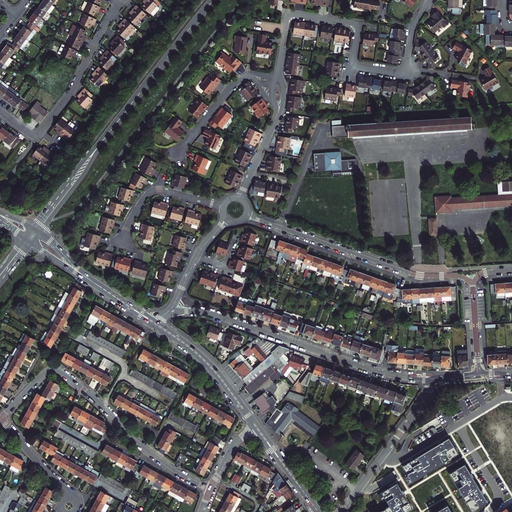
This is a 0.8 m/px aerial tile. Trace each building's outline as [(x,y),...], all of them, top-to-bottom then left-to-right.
[(44,0),(43,3),(40,6),(48,12),(51,14),(56,7),(53,5),(46,0),(44,0)] [(157,0),(145,0),(146,1),(144,3),(142,6),(150,13),(151,12),(153,14),(154,14),(156,12),(156,11),(159,8),(159,7),(157,5),(157,4),(155,2),(157,0)] [(458,9),(458,0),(448,0),(449,2),(449,8),(450,8),(450,10),(452,10),(452,13),(458,13),(459,9),(458,9)] [(496,0),(487,0),(487,7),(486,6),(486,10),(495,11),(495,7),(497,7),(496,0)] [(96,12),(97,12),(98,9),(100,10),(101,6),(90,1),(85,10),(95,15),(96,12)] [(137,25),(147,14),(137,5),(132,10),(134,12),(132,14),(129,17),(137,25)] [(38,9),(35,13),(43,19),(48,12),(40,6),(38,9)] [(448,25),(437,10),(431,15),(434,19),(433,20),(432,21),(431,20),(427,23),(431,28),(431,29),(432,31),(433,31),(434,33),(442,27),(444,29),(448,25)] [(487,14),(487,24),(496,24),(497,24),(497,15),(495,14),(495,11),(486,10),(485,14),(487,14)] [(32,21),(29,24),(35,29),(43,19),(35,13),(33,16),(30,20),(32,21)] [(97,18),(85,13),(80,22),(91,27),(92,24),(93,24),(94,21),(95,22),(97,18)] [(125,38),(135,27),(126,18),(120,24),(122,25),(120,27),(117,31),(125,38)] [(307,19),(302,18),(302,19),(300,19),(296,19),(295,31),(305,32),(307,20),(307,19)] [(307,20),(305,32),(315,33),(317,21),(312,21),(307,20)] [(326,22),(326,21),(321,21),(320,34),(331,35),(332,23),(329,23),(326,22)] [(335,22),(334,35),(348,37),(349,26),(346,25),(342,25),(343,23),(335,22)] [(20,33),(27,39),(31,41),(38,31),(35,29),(29,24),(27,28),(25,26),(22,31),(20,33)] [(69,33),(72,34),(84,40),(86,37),(85,36),(86,34),(85,34),(87,30),(74,24),(69,33)] [(494,35),(494,31),(494,30),(496,30),(496,24),(487,24),(485,24),(484,35),(491,35),(494,35)] [(393,35),(393,39),(404,41),(405,36),(404,36),(404,33),(404,30),(394,28),(394,29),(393,30),(393,31),(393,32),(393,35)] [(267,33),(260,32),(257,51),(263,52),(263,51),(271,52),(272,46),(273,40),(266,39),(267,33)] [(14,44),(20,49),(27,39),(20,33),(18,36),(15,40),(17,41),(14,44)] [(374,42),(377,43),(377,41),(378,34),(371,33),(371,34),(363,33),(361,46),(369,47),(373,47),(374,42)] [(82,44),(84,40),(72,34),(68,43),(78,48),(79,45),(80,45),(81,43),(82,44)] [(122,44),(125,41),(117,34),(112,40),(113,41),(111,43),(109,46),(116,54),(124,45),(122,44)] [(236,41),(234,49),(236,51),(246,53),(247,48),(246,47),(246,46),(246,43),(247,43),(248,36),(236,34),(235,40),(236,41)] [(494,35),(491,35),(491,45),(505,45),(505,37),(505,35),(496,35),(494,35)] [(31,41),(27,39),(20,49),(23,51),(31,41)] [(390,48),(389,52),(401,53),(401,48),(400,48),(401,46),(401,42),(391,41),(390,42),(389,44),(390,44),(390,48)] [(414,50),(418,51),(420,53),(423,57),(432,51),(431,50),(431,48),(430,47),(429,47),(426,42),(421,45),(419,45),(419,44),(415,43),(414,50)] [(456,42),(452,49),(459,52),(458,53),(458,54),(457,54),(455,58),(461,61),(461,63),(463,64),(464,63),(466,63),(472,50),(456,42)] [(78,50),(63,43),(58,52),(61,53),(61,54),(71,59),(73,55),(73,56),(74,53),(76,54),(78,50)] [(3,51),(10,57),(15,51),(17,53),(20,49),(14,44),(12,48),(8,45),(6,48),(3,51)] [(106,68),(116,57),(107,49),(101,55),(103,57),(101,58),(98,62),(106,68)] [(243,61),(234,54),(231,57),(223,50),(220,53),(221,55),(217,60),(221,64),(221,65),(225,68),(225,67),(230,72),(234,68),(234,66),(235,65),(237,67),(243,61)] [(0,65),(3,67),(6,68),(13,59),(10,57),(3,51),(0,55),(0,65)] [(287,62),(300,64),(301,53),(290,51),(289,55),(289,58),(287,57),(287,62)] [(432,51),(423,57),(426,61),(428,64),(427,68),(434,69),(435,64),(433,64),(434,62),(440,58),(437,54),(435,55),(435,54),(435,53),(434,52),(433,52),(432,51)] [(400,58),(401,53),(389,52),(389,55),(388,55),(388,58),(387,59),(387,61),(388,62),(388,63),(398,65),(398,60),(399,58),(400,58)] [(344,70),(345,63),(331,61),(329,75),(341,77),(341,73),(342,70),(344,70)] [(300,64),(287,62),(286,66),(288,66),(287,69),(287,73),(298,74),(300,64)] [(98,85),(108,74),(99,65),(94,71),(95,73),(94,74),(90,78),(98,85)] [(495,69),(489,72),(492,77),(489,78),(485,80),(490,91),(499,87),(503,85),(495,69)] [(207,93),(211,89),(213,86),(214,86),(221,79),(213,73),(210,77),(207,74),(203,80),(199,85),(207,93)] [(427,83),(424,86),(431,95),(432,94),(433,94),(434,93),(434,92),(435,92),(436,93),(440,90),(436,85),(436,83),(437,83),(438,77),(431,76),(431,81),(427,83)] [(373,89),(375,78),(369,77),(369,79),(368,79),(363,78),(361,88),(363,89),(364,89),(369,90),(369,89),(373,89)] [(256,84),(252,78),(245,82),(246,83),(247,85),(243,88),(249,98),(259,91),(256,86),(255,85),(256,84)] [(375,78),(373,89),(376,90),(380,91),(381,91),(382,91),(383,91),(384,91),(385,81),(381,80),(379,80),(379,79),(375,78)] [(0,91),(1,92),(4,95),(12,84),(6,79),(0,85),(0,91)] [(289,88),(288,93),(297,94),(297,91),(303,92),(304,80),(292,79),(291,85),(290,85),(289,88)] [(471,96),(473,96),(474,82),(457,79),(455,86),(463,87),(462,88),(462,89),(459,89),(457,90),(457,93),(458,94),(467,95),(468,96),(470,97),(471,96)] [(398,93),(399,82),(394,81),(394,82),(392,82),(388,81),(386,92),(388,92),(388,93),(389,93),(390,92),(394,93),(394,92),(398,93)] [(399,82),(398,93),(400,93),(400,94),(405,94),(405,95),(406,95),(407,95),(408,95),(410,84),(405,83),(404,83),(404,82),(399,82)] [(354,83),(349,83),(347,96),(359,98),(361,86),(355,85),(354,85),(354,83)] [(8,97),(11,100),(19,90),(12,84),(4,95),(8,97)] [(344,96),(345,87),(340,87),(337,86),(337,88),(331,87),(329,98),(340,100),(340,95),(344,96)] [(430,96),(431,95),(424,86),(420,89),(417,91),(413,90),(412,97),(417,98),(417,97),(419,97),(422,101),(427,98),(428,98),(430,97),(430,96)] [(92,94),(85,87),(80,93),(81,95),(79,97),(77,99),(85,107),(92,98),(90,96),(92,94)] [(22,93),(19,90),(11,100),(15,103),(18,105),(20,104),(23,106),(27,101),(20,95),(22,93)] [(268,102),(264,96),(253,103),(261,115),(270,109),(268,106),(266,103),(268,102)] [(287,104),(286,110),(295,111),(295,108),(300,109),(302,97),(290,96),(289,103),(287,103),(287,104)] [(208,105),(198,97),(193,102),(194,103),(189,109),(190,110),(190,111),(192,113),(192,112),(197,116),(200,112),(202,110),(204,111),(208,105)] [(41,105),(38,102),(31,112),(35,116),(34,118),(41,124),(44,119),(49,113),(40,106),(41,105)] [(223,105),(218,111),(219,112),(218,114),(214,119),(222,126),(233,113),(230,111),(224,106),(223,105)] [(344,118),(335,118),(336,135),(475,127),(475,115),(345,123),(344,118)] [(178,127),(183,121),(177,116),(165,130),(176,140),(184,132),(180,129),(178,127)] [(302,118),(291,116),(289,123),(288,123),(288,125),(287,131),(295,132),(295,129),(300,129),(302,118)] [(68,124),(61,118),(54,127),(57,129),(57,130),(58,131),(57,131),(60,134),(68,124)] [(0,137),(4,141),(10,133),(5,129),(5,128),(3,127),(0,124),(0,137)] [(76,129),(68,124),(60,134),(63,136),(64,135),(65,136),(66,135),(69,138),(76,129)] [(262,139),(264,132),(252,127),(246,140),(257,145),(258,141),(259,138),(262,139)] [(223,136),(207,129),(204,134),(211,137),(210,138),(210,140),(209,140),(207,144),(213,147),(213,148),(215,149),(216,148),(217,149),(223,136)] [(10,133),(4,141),(14,148),(20,140),(17,137),(16,136),(15,137),(10,133)] [(294,137),(282,135),(281,143),(280,142),(279,144),(279,150),(286,151),(287,148),(292,149),(294,137)] [(49,149),(46,148),(45,147),(45,148),(43,147),(43,148),(40,146),(33,154),(40,160),(49,149)] [(51,151),(49,149),(40,160),(48,165),(54,157),(51,154),(52,153),(51,152),(51,151)] [(247,166),(249,162),(250,159),(252,160),(254,154),(242,149),(236,161),(247,166)] [(318,151),(319,168),(337,168),(338,174),(347,174),(346,173),(362,172),(362,168),(361,168),(361,157),(345,157),(344,149),(318,151)] [(209,159),(197,154),(195,160),(196,161),(195,163),(193,168),(206,174),(208,169),(206,167),(209,159)] [(273,163),(271,163),(270,169),(283,171),(286,157),(274,155),(274,160),(273,163)] [(158,164),(148,159),(141,172),(153,178),(154,175),(156,172),(154,171),(158,164)] [(240,180),(242,181),(245,174),(233,169),(227,182),(237,186),(239,183),(240,180)] [(148,183),(150,179),(139,174),(132,188),(138,189),(139,187),(143,189),(145,186),(147,182),(148,183)] [(170,181),(169,184),(177,187),(181,188),(185,177),(174,174),(172,181),(170,181)] [(263,181),(264,180),(259,179),(257,190),(259,190),(260,191),(264,192),(265,193),(266,192),(267,192),(269,182),(265,181),(263,181)] [(511,179),(501,180),(501,193),(454,196),(454,194),(438,194),(439,210),(454,209),(454,207),(511,204),(511,179)] [(278,182),(272,181),(269,194),(283,196),(285,185),(281,184),(278,183),(278,182)] [(136,195),(137,191),(124,187),(121,199),(132,202),(133,197),(134,194),(136,195)] [(155,200),(152,211),(166,215),(170,202),(163,200),(163,202),(161,201),(155,200)] [(126,209),(127,205),(114,202),(113,207),(109,206),(108,212),(111,213),(122,216),(123,212),(124,209),(126,209)] [(182,219),(186,207),(182,206),(181,207),(179,207),(174,205),(171,216),(182,219)] [(185,220),(199,224),(202,213),(197,212),(194,211),(195,209),(188,207),(185,220)] [(439,215),(432,216),(432,233),(440,232),(439,215)] [(106,217),(102,231),(113,234),(114,229),(115,226),(117,227),(118,220),(106,217)] [(138,238),(149,240),(153,227),(140,223),(138,230),(140,230),(139,233),(138,238)] [(243,238),(242,240),(254,245),(258,234),(248,230),(246,234),(245,237),(243,236),(243,238)] [(85,236),(82,244),(96,249),(98,245),(99,242),(100,242),(103,236),(90,231),(88,238),(85,236)] [(176,248),(188,251),(189,247),(188,247),(188,245),(190,239),(179,236),(176,248)] [(269,248),(276,251),(276,249),(280,250),(280,252),(278,257),(279,257),(277,262),(280,263),(282,255),(287,243),(279,240),(279,242),(276,241),(272,239),(269,248)] [(227,254),(231,244),(222,241),(217,253),(220,254),(221,253),(223,254),(223,253),(227,254)] [(287,243),(282,255),(285,256),(290,258),(291,254),(294,245),(290,244),(287,243)] [(254,248),(244,244),(242,249),(241,251),(239,250),(239,251),(238,254),(250,259),(254,248)] [(294,245),(291,254),(298,256),(301,248),(297,247),(294,245)] [(305,249),(301,248),(298,256),(297,260),(295,263),(294,268),(296,269),(298,264),(300,265),(301,262),(304,263),(307,254),(308,250),(305,249)] [(100,250),(97,261),(111,265),(114,252),(107,250),(107,252),(104,251),(100,250)] [(184,260),(186,253),(177,251),(176,253),(173,252),(170,264),(180,267),(182,261),(183,259),(184,260)] [(310,255),(307,254),(304,263),(301,270),(306,271),(304,276),(307,277),(308,272),(310,269),(311,265),(314,257),(310,255)] [(118,255),(115,266),(129,270),(133,257),(126,256),(126,257),(122,256),(118,255)] [(229,266),(234,268),(239,270),(240,268),(242,269),(245,261),(235,257),(234,261),(233,261),(232,263),(231,263),(230,264),(229,266)] [(318,268),(321,259),(317,258),(314,257),(311,265),(318,268)] [(132,271),(145,274),(149,264),(144,262),(141,262),(142,260),(135,258),(132,271)] [(324,260),(321,259),(318,268),(325,270),(328,262),(324,260)] [(325,270),(323,274),(331,276),(335,264),(331,263),(328,262),(325,270)] [(341,266),(335,264),(331,276),(330,277),(342,281),(343,281),(347,269),(341,266)] [(176,276),(177,272),(165,268),(162,280),(173,283),(174,278),(175,275),(176,276)] [(205,269),(200,281),(205,283),(215,286),(219,274),(214,272),(212,271),(211,273),(209,273),(209,271),(205,269)] [(353,271),(347,269),(343,281),(355,285),(356,282),(359,273),(353,271)] [(359,273),(356,282),(363,284),(366,275),(363,274),(359,273)] [(362,288),(369,290),(370,287),(373,278),(370,277),(369,276),(366,275),(363,284),(362,288)] [(228,277),(224,276),(219,288),(229,291),(229,292),(233,294),(234,294),(240,296),(243,286),(237,284),(237,283),(233,281),(230,280),(231,278),(228,277)] [(376,279),(373,278),(370,287),(373,288),(372,291),(376,292),(380,280),(376,279)] [(384,282),(380,280),(376,292),(383,295),(387,283),(384,282)] [(387,283),(383,295),(392,298),(393,295),(398,297),(399,291),(395,289),(396,286),(393,285),(387,283)] [(490,283),(491,293),(505,292),(504,283),(503,283),(498,283),(490,283)] [(169,291),(170,287),(158,284),(154,295),(165,298),(166,293),(167,290),(169,291)] [(71,295),(78,299),(81,295),(82,292),(75,288),(71,295)] [(434,289),(434,302),(442,302),(441,288),(437,289),(434,289)] [(455,288),(450,288),(447,288),(444,288),(441,288),(442,302),(451,301),(451,297),(456,297),(455,288)] [(419,299),(427,299),(426,289),(423,289),(422,289),(419,290),(419,299)] [(397,305),(413,304),(412,290),(410,290),(405,290),(399,291),(398,297),(397,305)] [(62,300),(74,307),(76,303),(78,299),(71,295),(66,293),(62,300)] [(240,311),(244,312),(247,303),(242,302),(244,297),(240,296),(235,309),(240,311)] [(257,301),(252,315),(256,317),(261,318),(265,308),(261,306),(264,298),(259,296),(257,301)] [(249,314),(252,315),(257,301),(249,298),(248,299),(247,303),(244,312),(249,314)] [(72,310),(74,307),(62,300),(59,306),(71,313),(72,310)] [(265,308),(261,318),(266,320),(271,322),(274,313),(277,303),(272,302),(270,309),(265,308)] [(56,314),(67,320),(69,316),(71,313),(59,306),(55,314),(56,314)] [(97,322),(99,318),(103,310),(99,308),(95,306),(89,318),(97,322)] [(103,310),(99,318),(106,322),(111,314),(107,312),(103,310)] [(274,313),(271,322),(276,324),(279,325),(282,316),(274,313)] [(52,321),(55,323),(63,327),(65,324),(67,320),(56,314),(52,321)] [(115,316),(111,314),(106,322),(114,327),(119,318),(115,316)] [(283,326),(287,328),(291,319),(291,318),(283,315),(282,316),(279,325),(283,326)] [(123,320),(119,318),(114,327),(113,329),(112,330),(115,332),(117,328),(122,331),(126,322),(123,320)] [(291,319),(287,328),(291,329),(296,331),(299,322),(291,319)] [(126,322),(122,331),(129,335),(134,326),(130,324),(126,322)] [(63,327),(55,323),(51,330),(59,334),(61,330),(63,327)] [(307,335),(312,337),(316,327),(306,324),(302,333),(307,335)] [(322,326),(317,324),(316,327),(312,337),(317,339),(321,340),(324,331),(321,330),(322,326)] [(138,329),(134,326),(129,335),(124,344),(127,345),(129,340),(132,339),(133,337),(137,339),(136,340),(140,342),(145,333),(138,329)] [(215,328),(210,326),(206,336),(221,341),(223,333),(220,332),(221,330),(215,328)] [(325,330),(322,340),(327,342),(332,344),(335,335),(336,331),(329,329),(329,331),(325,330)] [(59,334),(51,330),(49,333),(47,337),(55,341),(57,338),(59,334)] [(221,341),(220,344),(237,350),(242,337),(234,334),(229,333),(228,335),(223,333),(221,341)] [(345,348),(350,350),(353,341),(355,337),(349,335),(349,336),(345,334),(344,338),(341,347),(345,348)] [(27,335),(23,342),(31,347),(33,343),(35,340),(27,335)] [(53,345),(55,341),(47,337),(44,335),(40,343),(51,349),(53,345)] [(335,335),(332,344),(337,345),(341,347),(344,338),(335,335)] [(252,370),(243,361),(234,368),(241,376),(244,379),(249,384),(268,367),(275,361),(277,359),(272,353),(268,356),(262,349),(265,346),(263,343),(258,337),(249,344),(263,361),(252,370)] [(355,352),(360,354),(363,345),(364,340),(359,338),(358,343),(353,341),(350,350),(355,352)] [(271,352),(279,345),(270,342),(266,341),(263,343),(265,346),(262,349),(268,356),(272,353),(271,352)] [(31,347),(23,342),(19,349),(27,354),(29,350),(31,347)] [(247,345),(238,352),(239,354),(248,347),(247,345)] [(277,359),(275,361),(280,367),(287,375),(293,367),(288,365),(289,361),(284,354),(289,349),(283,347),(279,345),(271,352),(272,353),(277,359)] [(372,348),(363,345),(360,354),(364,355),(369,357),(372,348)] [(392,362),(397,362),(398,349),(398,346),(387,345),(386,347),(385,352),(389,353),(388,362),(392,362)] [(87,357),(90,350),(83,346),(79,353),(87,357)] [(382,350),(373,347),(372,348),(369,357),(374,359),(378,361),(382,350)] [(25,357),(27,354),(19,349),(15,356),(23,361),(25,357)] [(146,362),(151,353),(146,351),(143,349),(139,358),(146,362)] [(398,349),(397,362),(402,363),(406,363),(407,353),(402,352),(402,350),(398,349)] [(419,364),(423,364),(423,357),(424,350),(415,349),(415,351),(414,364),(419,364)] [(410,363),(414,364),(415,351),(407,350),(407,353),(406,363),(410,363)] [(468,366),(466,350),(457,350),(458,367),(463,366),(468,366)] [(497,354),(497,364),(502,364),(507,363),(507,354),(507,351),(501,351),(501,353),(497,354)] [(436,366),(441,366),(441,357),(440,357),(440,352),(436,352),(435,353),(433,352),(432,358),(432,365),(436,366)] [(450,352),(442,352),(441,357),(441,366),(444,366),(449,367),(450,352)] [(155,356),(151,353),(146,362),(150,364),(154,366),(158,357),(155,356)] [(236,353),(227,360),(230,364),(239,356),(236,353)] [(8,361),(19,368),(21,364),(23,361),(15,356),(12,355),(12,354),(8,361)] [(69,354),(64,362),(68,365),(72,367),(76,359),(69,354)] [(493,364),(497,364),(497,354),(487,355),(488,364),(493,364)] [(300,370),(304,360),(297,357),(291,355),(289,361),(288,365),(293,367),(300,370)] [(239,356),(230,364),(232,366),(234,368),(243,361),(240,357),(239,356)] [(154,366),(162,370),(166,362),(162,359),(158,357),(154,366)] [(427,365),(432,365),(432,358),(423,357),(423,364),(427,365)] [(104,358),(100,364),(107,368),(111,362),(104,358)] [(79,371),(83,363),(76,359),(72,367),(75,368),(79,371)] [(85,359),(83,363),(79,371),(83,373),(86,375),(90,366),(92,363),(85,359)] [(17,372),(19,368),(8,361),(4,369),(15,375),(17,372)] [(270,376),(280,367),(275,361),(268,367),(249,384),(246,387),(250,391),(252,394),(271,377),(270,376)] [(166,362),(162,370),(169,375),(174,366),(170,364),(166,362)] [(315,364),(312,373),(320,376),(323,366),(319,365),(315,364)] [(89,377),(92,378),(97,370),(90,366),(86,375),(89,377)] [(174,366),(169,375),(177,379),(181,370),(178,368),(174,366)] [(329,379),(332,369),(327,368),(323,366),(320,376),(329,379)] [(15,375),(4,369),(0,376),(12,382),(13,378),(15,375)] [(336,371),(332,369),(329,379),(338,382),(341,372),(336,371)] [(97,370),(92,378),(95,380),(100,383),(104,374),(101,372),(97,370)] [(177,379),(175,382),(183,386),(189,374),(185,372),(181,370),(177,379)] [(300,383),(308,385),(312,373),(308,372),(300,383)] [(346,374),(341,372),(338,382),(337,385),(342,387),(341,388),(346,390),(346,389),(348,385),(351,376),(346,374)] [(112,378),(108,376),(104,374),(100,383),(103,385),(107,387),(112,378)] [(0,384),(8,389),(9,386),(12,382),(0,376),(0,384)] [(355,377),(351,376),(348,385),(357,388),(360,378),(355,377)] [(360,378),(357,388),(366,391),(369,382),(365,380),(360,378)] [(51,380),(47,388),(55,393),(60,385),(51,380)] [(369,382),(366,391),(375,394),(378,385),(373,383),(369,382)] [(378,385),(375,394),(385,397),(388,388),(383,386),(378,385)] [(47,388),(43,396),(46,398),(51,400),(55,393),(47,388)] [(393,400),(396,391),(392,389),(388,388),(385,397),(393,400)] [(304,396),(290,391),(285,397),(302,403),(304,396)] [(406,394),(396,391),(393,400),(392,403),(391,408),(400,412),(406,394)] [(33,401),(42,406),(44,402),(46,398),(43,396),(38,393),(33,401)] [(183,404),(191,408),(197,398),(191,395),(189,393),(183,404)] [(275,412),(279,406),(277,404),(279,400),(274,394),(269,399),(264,393),(257,399),(260,404),(266,412),(271,408),(275,412)] [(121,407),(125,400),(118,396),(114,404),(118,406),(121,407)] [(200,410),(205,402),(202,400),(197,398),(191,408),(191,410),(199,414),(200,410)] [(128,411),(132,403),(125,400),(121,407),(124,409),(128,411)] [(135,415),(141,404),(134,400),(132,403),(128,411),(131,413),(135,415)] [(29,408),(38,413),(42,406),(33,401),(29,408)] [(200,410),(207,414),(212,406),(209,404),(205,402),(200,410)] [(280,418),(274,413),(266,423),(276,430),(282,434),(293,419),(295,421),(315,435),(321,426),(293,407),(294,406),(291,404),(291,405),(288,403),(282,411),(284,413),(280,418)] [(142,419),(146,411),(148,408),(141,404),(135,415),(139,417),(142,419)] [(76,421),(82,410),(79,408),(75,406),(70,415),(74,417),(73,419),(76,421)] [(214,421),(215,418),(220,410),(217,408),(212,406),(207,414),(205,418),(213,422),(214,421)] [(25,416),(33,421),(38,413),(29,408),(25,416)] [(511,420),(506,409),(484,421),(499,449),(491,453),(493,456),(497,454),(499,458),(511,451),(511,420)] [(84,426),(90,414),(86,412),(82,410),(76,421),(84,426)] [(215,418),(223,423),(227,414),(224,412),(220,410),(215,418)] [(149,423),(153,415),(146,411),(142,419),(146,421),(149,423)] [(91,430),(93,427),(98,419),(94,416),(90,414),(84,426),(91,430)] [(227,414),(223,423),(230,427),(235,419),(234,418),(234,416),(232,415),(230,416),(227,414)] [(161,419),(153,415),(149,423),(154,425),(157,427),(161,419)] [(33,421),(25,416),(20,423),(29,428),(33,421)] [(93,427),(104,433),(105,432),(108,426),(104,424),(105,423),(103,421),(98,419),(93,427)] [(293,419),(282,434),(284,436),(294,424),(295,421),(293,419)] [(295,421),(294,424),(313,437),(315,435),(295,421)] [(102,436),(104,433),(93,427),(91,430),(102,436)] [(172,444),(177,433),(177,432),(171,429),(169,432),(167,431),(165,436),(163,439),(172,444)] [(456,453),(447,437),(400,465),(410,481),(456,453)] [(41,439),(37,445),(40,447),(40,449),(42,450),(47,453),(51,445),(41,439)] [(167,452),(172,444),(163,439),(161,443),(159,447),(167,452)] [(208,450),(216,454),(218,450),(219,447),(217,446),(219,443),(214,440),(208,450)] [(54,457),(56,453),(58,448),(51,445),(47,453),(50,454),(54,457)] [(109,458),(114,449),(110,447),(106,445),(101,453),(109,458)] [(201,455),(212,461),(214,457),(216,454),(208,450),(205,448),(201,455)] [(0,451),(0,458),(5,461),(9,453),(5,451),(2,449),(0,451)] [(109,458),(117,462),(122,453),(117,451),(114,449),(109,458)] [(356,449),(346,464),(354,470),(364,455),(356,449)] [(235,459),(246,465),(250,457),(244,453),(243,453),(242,454),(238,452),(235,459)] [(5,461),(12,465),(16,456),(13,455),(9,453),(5,461)] [(54,457),(51,461),(55,464),(58,465),(63,457),(56,453),(54,457)] [(117,462),(124,466),(129,457),(125,455),(122,453),(117,462)] [(212,461),(201,455),(197,462),(200,464),(208,468),(210,464),(212,461)] [(12,465),(19,469),(23,470),(26,464),(23,462),(24,460),(21,459),(16,456),(12,465)] [(65,469),(70,461),(63,457),(58,465),(62,467),(65,469)] [(124,466),(136,473),(140,466),(135,464),(136,461),(134,460),(129,457),(124,466)] [(244,468),(252,473),(258,461),(254,459),(250,457),(246,465),(244,468)] [(72,473),(77,464),(70,461),(65,469),(69,471),(72,473)] [(259,476),(265,465),(262,463),(258,461),(252,473),(259,476)] [(79,477),(84,468),(77,464),(72,473),(76,475),(79,477)] [(200,464),(198,468),(196,471),(204,475),(206,472),(208,468),(200,464)] [(463,464),(448,473),(470,510),(485,501),(463,464)] [(83,479),(86,481),(93,469),(86,465),(84,468),(79,477),(83,479)] [(269,467),(265,465),(259,476),(270,482),(275,473),(272,471),(273,469),(269,467)] [(147,479),(152,470),(147,468),(144,466),(143,468),(140,466),(136,473),(147,479)] [(93,485),(97,478),(100,473),(93,469),(86,481),(90,483),(93,485)] [(154,482),(159,474),(156,472),(152,470),(147,479),(151,480),(154,482)] [(158,485),(162,487),(167,478),(163,476),(159,474),(154,482),(158,485)] [(275,481),(274,481),(275,483),(277,487),(273,490),(278,498),(290,489),(286,483),(281,476),(275,481)] [(162,487),(170,491),(174,482),(171,480),(167,478),(162,487)] [(174,482),(170,491),(168,494),(175,498),(182,486),(178,484),(174,482)] [(403,511),(411,508),(395,482),(379,491),(388,506),(377,511),(403,511)] [(245,484),(243,490),(242,491),(249,495),(253,488),(245,484)] [(46,486),(42,493),(50,498),(52,495),(54,491),(46,486)] [(183,502),(185,499),(189,490),(185,488),(182,486),(175,498),(183,502)] [(290,489),(278,498),(279,499),(280,498),(281,500),(284,498),(286,500),(292,495),(294,494),(292,492),(290,489)] [(20,500),(26,503),(30,496),(20,490),(19,492),(22,496),(20,500)] [(135,502),(139,492),(133,490),(129,497),(128,500),(125,504),(122,510),(124,511),(127,506),(134,510),(138,503),(135,502)] [(194,493),(189,490),(185,499),(189,501),(193,503),(197,494),(194,493)] [(97,499),(106,503),(108,501),(112,503),(114,498),(102,491),(99,495),(97,499)] [(228,497),(226,501),(235,505),(239,497),(241,494),(235,491),(233,494),(231,493),(228,497)] [(50,498),(42,493),(38,500),(47,505),(48,502),(50,498)] [(93,506),(102,511),(106,503),(97,499),(95,503),(93,506)] [(278,511),(290,502),(289,500),(288,499),(276,507),(278,511)] [(47,505),(38,500),(34,508),(42,511),(45,508),(47,505)] [(224,505),(222,508),(229,511),(234,511),(238,507),(235,505),(226,501),(224,505)]
